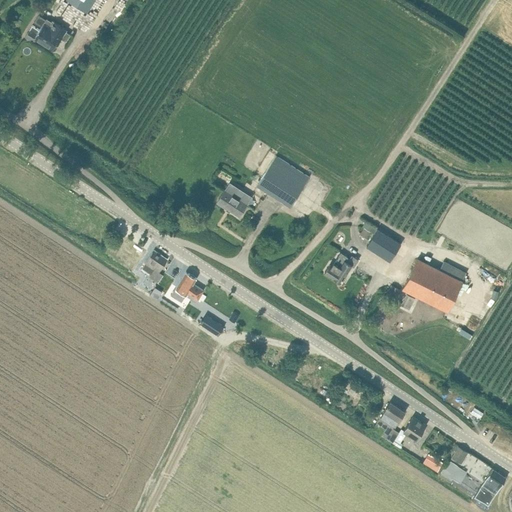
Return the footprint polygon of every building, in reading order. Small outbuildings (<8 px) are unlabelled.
[(68,0),(86,11),(93,0),(68,0)] [(33,25),(26,36),(33,40),(35,38),(53,50),(60,41),(61,38),(66,41),(70,35),(66,32),(67,30),(65,28),(52,20),(52,22),(47,18),(46,20),(39,15),(34,22),(41,27),(40,28),(39,30),(33,25)] [(85,57),(103,27),(92,21),(75,51),(85,57)] [(292,207),(311,177),(276,155),(257,185),(292,207)] [(239,217),(245,208),(248,204),(226,189),(217,202),(239,217)] [(116,225),(112,233),(117,235),(121,228),(116,225)] [(391,260),(402,243),(378,227),(367,245),(391,260)] [(370,231),(365,228),(362,233),(367,236),(370,231)] [(119,249),(123,244),(110,236),(107,240),(113,243),(112,245),(119,249)] [(149,278),(151,279),(148,284),(150,285),(147,290),(151,293),(154,288),(159,281),(163,275),(158,272),(162,267),(167,258),(154,250),(148,258),(145,263),(145,264),(142,269),(151,275),(149,278)] [(348,262),(345,260),(347,257),(341,253),(333,266),(330,264),(325,272),(340,283),(351,266),(353,267),(358,260),(352,257),(348,262)] [(441,268),(419,257),(404,288),(448,309),(465,272),(443,262),(441,268)] [(504,292),(510,282),(491,270),(485,280),(504,292)] [(198,298),(204,290),(194,283),(197,278),(186,271),(175,288),(186,295),(188,291),(198,298)] [(164,295),(167,291),(162,287),(164,284),(159,281),(154,288),(164,295)] [(201,323),(218,334),(223,326),(206,315),(201,323)] [(457,342),(450,352),(456,356),(463,346),(457,342)] [(394,443),(400,433),(393,429),(394,428),(405,411),(390,401),(376,423),(385,428),(381,435),(387,439),(394,443)] [(477,411),(486,418),(490,413),(482,406),(477,411)] [(416,440),(421,433),(426,424),(413,416),(403,431),(416,440)] [(462,463),(463,461),(468,452),(459,446),(452,457),(462,463)] [(437,471),(442,464),(429,455),(424,462),(437,471)] [(493,468),(487,476),(480,487),(475,496),(489,505),(494,496),(501,485),(507,477),(493,468)]
